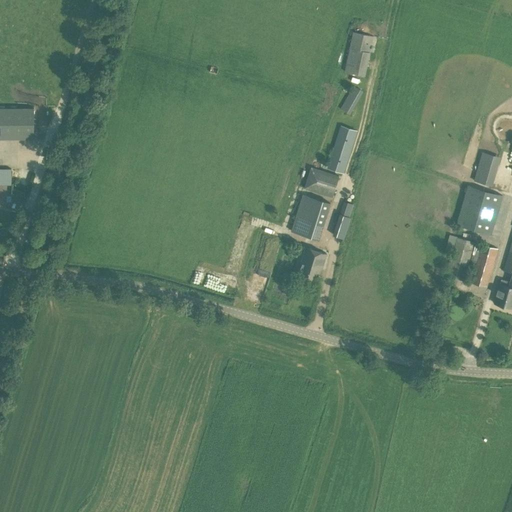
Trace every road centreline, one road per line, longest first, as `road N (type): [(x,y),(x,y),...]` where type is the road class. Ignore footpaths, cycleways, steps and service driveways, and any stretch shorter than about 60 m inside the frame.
road 1 (unclassified): [(511,373),(407,361),(145,286),(0,270)]
road 2 (track): [(10,271),(91,0)]
